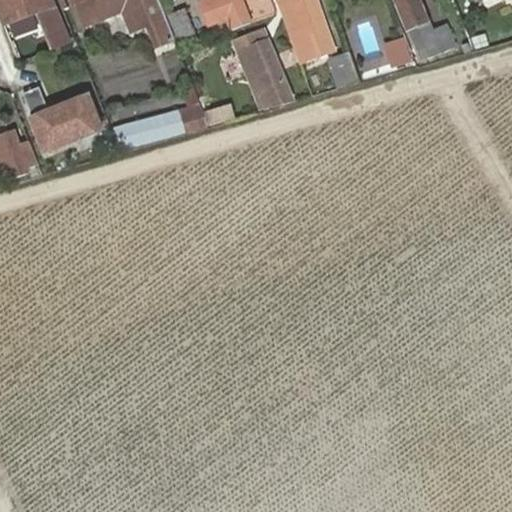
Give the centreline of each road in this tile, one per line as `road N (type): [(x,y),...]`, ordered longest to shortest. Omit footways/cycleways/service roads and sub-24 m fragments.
road 1 (track): [(511,56),(0,203)]
road 2 (track): [(439,78),(511,196)]
